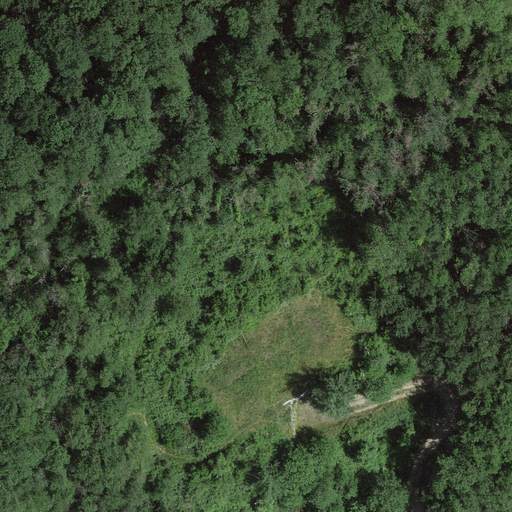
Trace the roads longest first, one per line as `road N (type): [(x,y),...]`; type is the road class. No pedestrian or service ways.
road 1 (track): [(414,511),(420,460),(460,388),(511,356)]
road 2 (track): [(460,388),(438,380),(327,417)]
